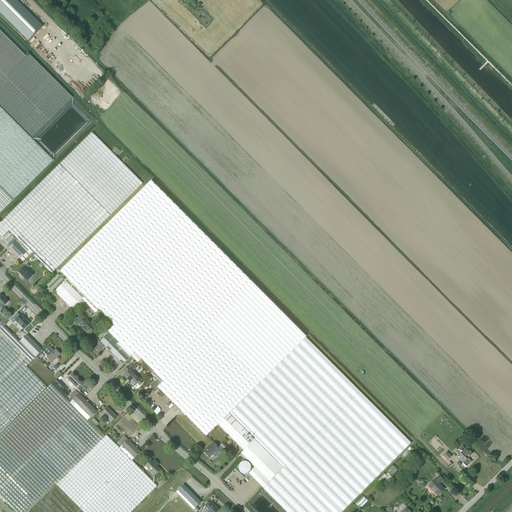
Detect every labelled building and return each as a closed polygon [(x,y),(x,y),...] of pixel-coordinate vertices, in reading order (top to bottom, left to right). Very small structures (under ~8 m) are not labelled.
[(14,0),(0,0),(0,13),(28,41),(42,27),(14,0)] [(29,54),(26,57),(0,30),(0,104),(32,137),(72,97),(29,54)] [(0,213),(53,160),(31,138),(0,107),(0,213)] [(91,133),(1,223),(0,221),(0,236),(2,238),(9,231),(16,239),(20,234),(56,270),(142,184),(91,133)] [(67,279),(54,293),(72,310),(75,306),(77,308),(80,311),(87,304),(91,309),(96,313),(99,310),(112,323),(203,233),(151,181),(60,272),(67,279)] [(108,334),(100,342),(106,348),(110,352),(123,365),(126,362),(127,363),(128,364),(134,359),(137,363),(140,360),(141,359),(164,381),(157,387),(206,436),(218,425),(229,414),(305,338),(306,337),(276,306),(203,233),(112,323),(113,323),(112,324),(114,325),(108,331),(109,333),(108,334)] [(9,248),(20,259),(23,262),(31,254),(51,274),(56,270),(20,234),(16,239),(17,240),(9,248)] [(33,275),(27,269),(29,267),(27,265),(24,267),(19,273),(27,281),(33,275)] [(87,319),(81,312),(76,317),(81,322),(79,324),(83,328),(82,329),(85,331),(87,332),(93,326),(86,320),(87,319)] [(429,313),(423,318),(467,362),(473,356),(429,313)] [(15,321),(24,329),(29,324),(21,315),(15,321)] [(400,316),(394,322),(438,366),(443,360),(400,316)] [(26,367),(35,358),(36,357),(39,360),(41,362),(42,361),(41,359),(39,357),(42,355),(40,353),(42,351),(27,335),(20,342),(4,326),(0,329),(0,433),(46,387),(26,367)] [(229,414),(218,425),(244,451),(241,455),(242,456),(244,457),(248,462),(254,468),(248,474),(249,474),(255,481),(263,488),(286,511),(341,511),(410,443),(305,338),(229,414)] [(48,346),(43,351),(47,355),(46,356),(51,361),(52,362),(57,357),(60,354),(55,350),(53,352),(52,351),(52,350),(48,346)] [(134,386),(137,383),(140,385),(144,381),(141,378),(140,379),(130,370),(131,369),(128,366),(123,371),(126,373),(124,376),(125,376),(130,381),(129,381),(134,386)] [(77,388),(82,382),(73,373),(67,379),(77,388)] [(73,400),(72,399),(72,400),(69,403),(51,384),(0,435),(0,496),(10,507),(15,511),(25,511),(30,508),(54,483),(56,485),(104,438),(87,420),(90,418),(97,411),(79,393),(78,394),(73,400)] [(73,400),(78,394),(74,390),(69,396),(72,399),(73,400)] [(107,407),(102,413),(111,422),(116,416),(107,407)] [(104,438),(56,485),(78,507),(83,511),(131,511),(157,486),(132,461),(134,459),(140,452),(124,436),(118,442),(121,446),(119,448),(106,435),(104,438)] [(212,443),(204,452),(204,451),(203,452),(210,458),(210,457),(218,449),(219,449),(213,442),(212,443)] [(220,446),(226,452),(229,449),(223,443),(220,446)] [(462,446),(458,449),(461,452),(456,456),(467,467),(471,462),(467,459),(472,453),(469,450),(468,451),(462,446)] [(447,452),(443,456),(447,461),(451,457),(447,452)] [(155,475),(160,470),(151,461),(145,466),(155,475)] [(239,471),(240,472),(241,473),(242,473),(243,474),(244,474),(245,474),(246,474),(247,474),(247,473),(248,473),(249,472),(250,471),(250,470),(250,469),(251,468),(250,467),(250,466),(250,465),(249,464),(248,463),(247,462),(246,462),(245,462),(244,462),(243,462),(242,462),(241,463),(240,464),(239,465),(239,466),(238,467),(238,468),(238,469),(239,470),(239,471)] [(387,471),(392,476),(398,470),(393,466),(387,471)] [(444,489),(444,488),(443,489),(438,484),(443,480),(439,476),(435,480),(434,480),(428,486),(428,487),(429,486),(434,492),(438,495),(437,495),(437,496),(444,489)] [(178,490),(176,492),(177,493),(196,511),(199,510),(196,507),(201,503),(183,485),(178,490)] [(206,507),(205,509),(207,511),(216,511),(219,510),(212,502),(210,504),(209,503),(207,503),(205,505),(205,506),(206,507)]
